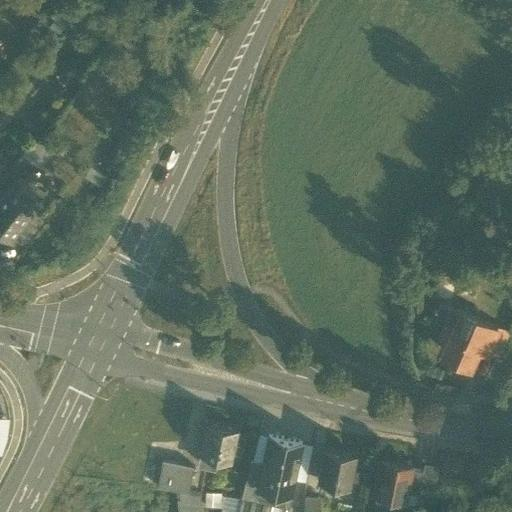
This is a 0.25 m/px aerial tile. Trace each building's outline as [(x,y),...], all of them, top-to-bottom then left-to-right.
[(19,153),(35,166),(51,145),(34,132),(19,153)] [(0,224),(11,233),(32,206),(20,197),(30,184),(16,173),(6,186),(5,185),(0,192),(0,224)] [(440,346),(469,360),(477,341),(485,345),(496,321),(452,300),(438,330),(446,334),(440,346)] [(485,345),(497,351),(509,326),(496,321),(485,345)] [(207,456),(217,458),(218,452),(232,455),(239,425),(208,418),(202,448),(208,449),(207,456)] [(259,430),(252,459),(263,461),(269,432),(259,430)] [(263,461),(258,481),(290,488),(294,470),(301,438),(269,432),(263,461)] [(311,441),(301,438),(294,470),(305,473),(311,441)] [(317,475),(335,479),(349,482),(356,450),(324,443),(317,475)] [(374,488),(404,495),(406,487),(411,463),(411,462),(381,456),(374,488)] [(159,479),(192,483),(195,462),(161,457),(159,479)] [(244,491),(256,493),(258,481),(263,461),(252,459),(244,491)] [(424,460),(423,466),(419,482),(432,484),(436,463),(424,460)] [(418,490),(419,482),(423,466),(411,463),(406,487),(418,490)] [(349,482),(335,479),(334,484),(348,488),(349,482)] [(287,500),(290,488),(258,481),(256,493),(273,497),(282,499),(287,500)] [(237,511),(269,511),(273,497),(256,493),(244,491),(242,496),(241,496),(237,511)] [(221,511),(237,511),(241,496),(223,494),(221,511)] [(304,511),(319,511),(320,496),(305,495),(304,511)] [(273,497),(269,511),(284,511),(285,511),(279,510),(282,499),(273,497)]
